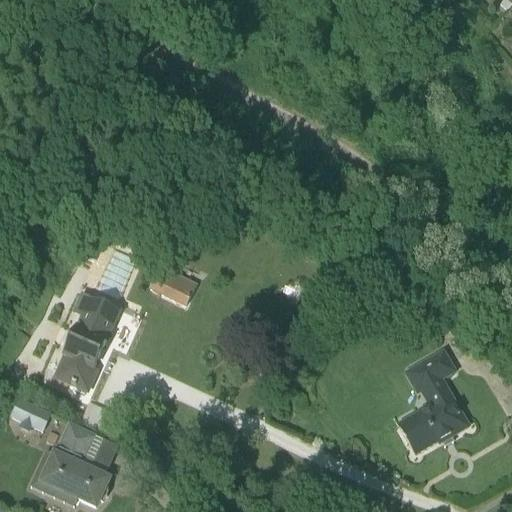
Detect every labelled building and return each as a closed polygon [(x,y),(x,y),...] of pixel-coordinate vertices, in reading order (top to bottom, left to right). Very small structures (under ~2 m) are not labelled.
[(348,286),(351,279),(348,273),(342,270),(336,273),(333,280),(336,286),(342,289),(348,286)] [(161,271),(150,292),(186,310),(197,289),(161,271)] [(56,382),(88,396),(97,374),(93,373),(119,315),(83,298),(81,298),(73,317),(82,322),(56,382)] [(439,447),(468,430),(440,383),(454,375),(443,357),(417,372),(405,379),(417,400),(421,398),(428,411),(421,415),(422,416),(399,429),(415,458),(438,445),(439,447)] [(19,404),(11,422),(44,437),(52,419),(19,404)] [(94,430),(121,442),(127,429),(100,417),(94,430)] [(78,467),(82,460),(84,461),(95,437),(69,425),(58,449),(59,450),(56,457),(54,457),(51,465),(49,464),(44,476),(45,477),(42,484),(96,509),(99,502),(103,503),(107,498),(108,491),(105,490),(109,481),(78,467)]
